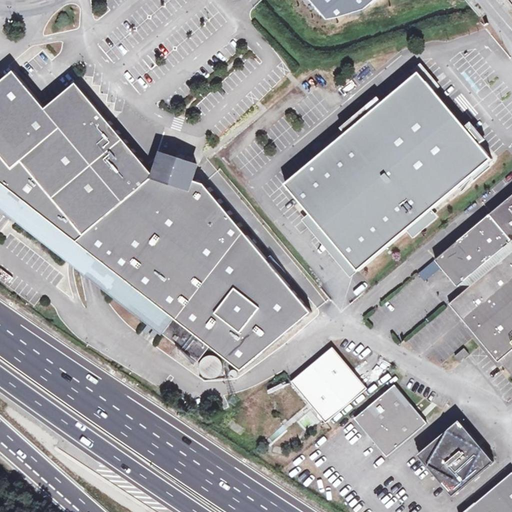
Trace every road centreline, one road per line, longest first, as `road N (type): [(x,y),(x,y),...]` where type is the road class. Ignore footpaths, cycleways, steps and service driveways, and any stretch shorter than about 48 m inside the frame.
road 1 (motorway): [(256,511),(165,455),(0,321)]
road 2 (motorway): [(0,377),(193,511)]
road 3 (trunk): [(0,430),(92,511)]
